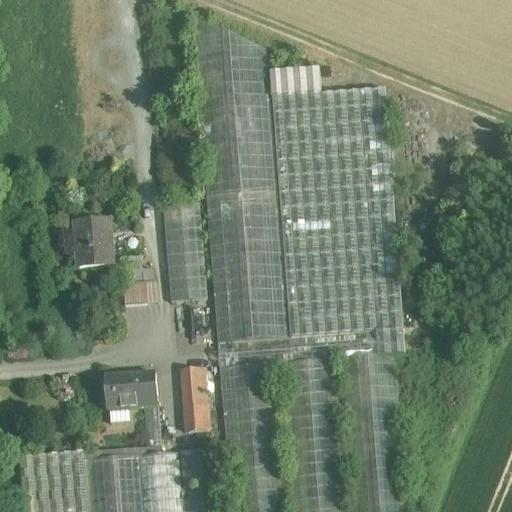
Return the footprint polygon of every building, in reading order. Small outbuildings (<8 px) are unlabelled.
[(267,52),(192,23),(231,511),(285,511),(274,370),(282,369),(293,511),(347,511),(335,364),(343,364),(354,511),(408,511),(396,358),(396,357),(377,358),(376,338),(292,345),(269,75),(267,52)] [(320,71),(269,75),(292,345),(376,338),(377,358),(396,357),(396,358),(405,357),(385,91),(322,95),(320,71)] [(199,202),(162,205),(170,307),(207,304),(199,202)] [(109,225),(74,228),(77,273),(112,270),(109,225)] [(123,261),(123,272),(142,272),(141,260),(123,261)] [(123,272),(124,287),(154,286),(154,271),(142,272),(123,272)] [(154,286),(124,287),(125,308),(158,307),(158,286),(154,286)] [(205,375),(185,377),(190,438),(210,436),(205,375)] [(157,379),(105,382),(107,413),(109,413),(110,427),(129,425),(128,412),(146,410),(148,452),(161,451),(157,379)] [(225,511),(220,455),(182,458),(185,511),(225,511)] [(85,511),(82,458),(19,463),(22,511),(85,511)] [(176,511),(172,459),(145,461),(149,511),(176,511)] [(144,511),(141,461),(88,465),(90,511),(144,511)]
